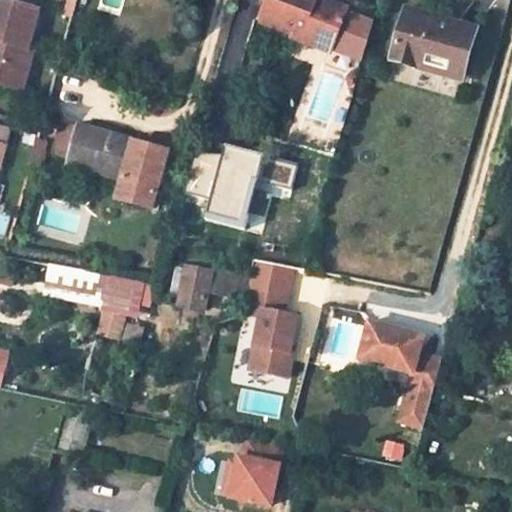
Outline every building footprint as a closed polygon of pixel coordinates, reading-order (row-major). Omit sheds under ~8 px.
[(38,10),(0,0),(0,82),(23,89),(34,50),(28,49),(38,10)] [(272,0),(263,23),(332,49),(346,12),(316,1),(312,0),(272,0)] [(478,29),(407,9),(392,61),(417,69),(419,64),(464,77),(478,29)] [(332,49),(362,61),(374,22),(346,12),(332,49)] [(463,82),(464,77),(419,64),(417,69),(463,82)] [(148,146),(64,123),(58,150),(74,154),(72,164),(139,184),(148,146)] [(0,145),(4,147),(10,127),(0,124),(0,145)] [(253,178),(292,189),(298,167),(227,147),(222,165),(194,157),(185,191),(212,199),(208,212),(241,222),(253,178)] [(290,353),(298,316),(284,313),(293,267),(255,259),(251,281),(247,298),(244,314),(260,317),(249,370),(288,378),(293,353),(290,353)] [(251,281),(187,269),(179,306),(204,311),(208,291),(247,298),(251,281)] [(99,338),(128,339),(130,279),(101,278),(99,338)] [(421,443),(440,374),(417,368),(422,351),(368,336),(357,373),(410,388),(397,436),(421,443)] [(84,458),(96,414),(67,409),(55,452),(84,458)] [(271,505),(284,446),(247,438),(243,458),(240,457),(231,497),(271,505)]
